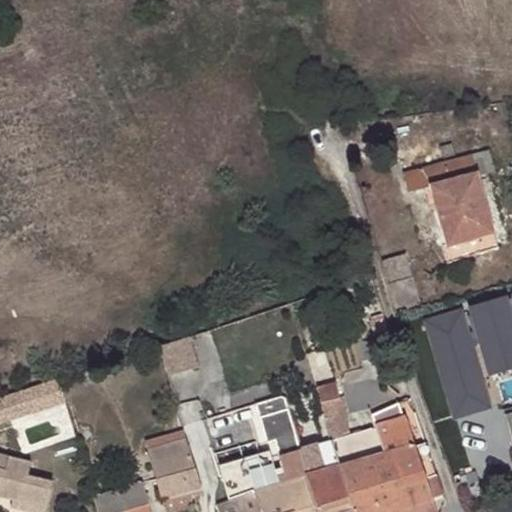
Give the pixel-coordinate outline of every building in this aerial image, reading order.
[(490,150),(402,174),(408,194),(428,188),(449,263),(499,250),(477,171),(494,167),(490,150)] [(405,254),(380,262),(394,309),(419,302),(405,254)] [(198,367),(189,336),(181,339),(191,369),(198,367)] [(181,339),(158,347),(167,377),(191,369),(181,339)] [(494,405),(507,401),(498,372),(485,376),(494,405)] [(336,382),(314,388),(318,402),(339,397),(336,382)] [(50,392),(18,401),(24,420),(55,410),(50,392)] [(294,511),(317,511),(306,476),(309,475),(302,450),(286,399),(281,397),(253,405),(265,443),(273,441),(281,466),(286,482),(294,511)] [(324,420),(344,415),(339,397),(318,402),(324,420)] [(0,427),(24,420),(18,401),(0,406),(0,427)] [(402,418),(397,401),(369,411),(374,426),(388,471),(393,488),(426,479),(414,440),(420,438),(412,416),(407,418),(406,416),(402,418)] [(352,511),(398,511),(399,511),(393,488),(388,471),(374,426),(349,434),(344,415),(324,420),(330,441),(340,475),(348,498),(352,511)] [(147,451),(161,500),(186,494),(201,489),(186,439),(147,451)] [(317,511),(352,511),(348,498),(340,475),(330,441),(302,450),(309,475),(306,476),(317,511)] [(218,466),(229,501),(254,493),(277,485),(267,450),(218,466)] [(0,495),(8,497),(47,501),(50,472),(21,469),(23,455),(0,452),(0,495)] [(474,471),(464,474),(468,484),(478,482),(474,471)] [(437,476),(437,475),(426,479),(393,488),(399,511),(436,511),(432,499),(444,494),(437,476)] [(142,482),(92,497),(96,511),(124,511),(149,505),(142,482)] [(294,511),(286,482),(277,485),(254,493),(261,511),(294,511)] [(229,501),(217,505),(219,511),(261,511),(254,493),(229,501)] [(164,511),(178,511),(190,509),(186,494),(161,500),(164,511)] [(47,501),(8,497),(7,505),(46,509),(47,501)]
